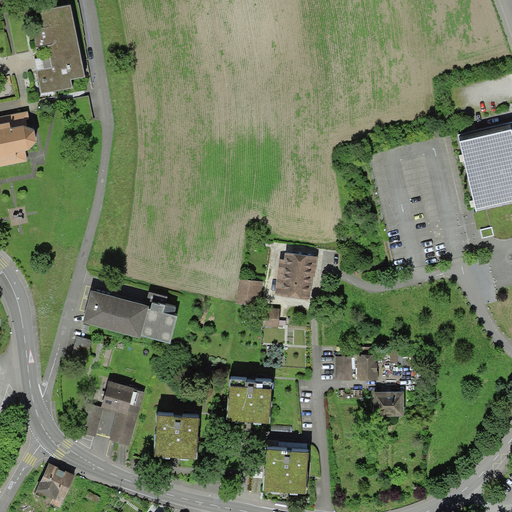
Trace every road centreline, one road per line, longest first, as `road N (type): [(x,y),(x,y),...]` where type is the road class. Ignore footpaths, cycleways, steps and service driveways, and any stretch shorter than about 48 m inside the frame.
road 1 (residential): [(86,0),(107,129),(100,189),(42,424)]
road 2 (residential): [(218,506),(113,475),(64,448),(42,424)]
road 3 (residential): [(42,424),(20,308),(0,267)]
